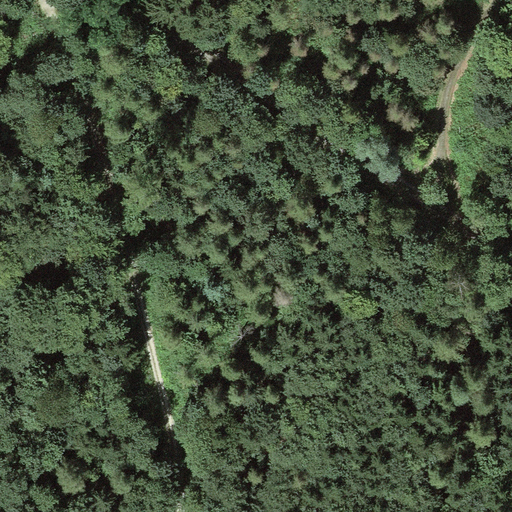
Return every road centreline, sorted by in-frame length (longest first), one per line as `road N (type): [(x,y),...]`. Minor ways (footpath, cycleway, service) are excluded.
road 1 (track): [(41,0),(97,135),(174,448),(180,511)]
road 2 (track): [(119,0),(511,260)]
road 3 (track): [(470,233),(443,162),(443,111),(455,66),(499,0)]
